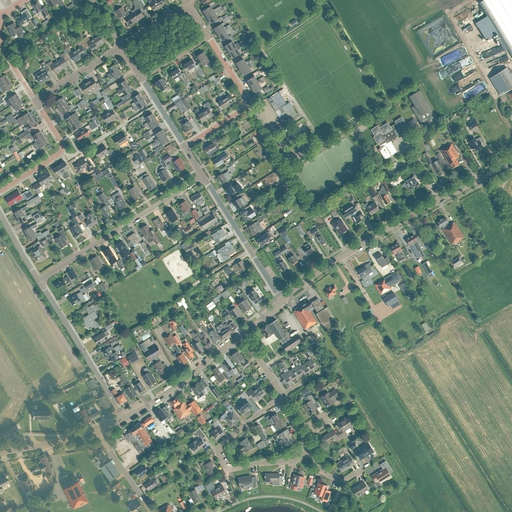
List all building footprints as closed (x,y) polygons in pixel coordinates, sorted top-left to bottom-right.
[(150,0),(148,1),(154,10),(155,11),(154,10),(163,5),(159,0),(150,0)] [(511,0),(482,0),(480,2),(502,37),(498,39),(498,40),(505,50),(508,48),(511,54),(511,0)] [(32,6),(35,10),(32,12),(34,15),(41,11),(44,17),(46,16),(48,20),(52,17),(50,14),(49,14),(45,7),(42,9),(38,2),(32,6)] [(214,13),(217,11),(220,9),(218,7),(215,9),(212,10),(210,6),(203,11),(207,17),(214,13)] [(119,17),(121,20),(125,17),(131,25),(137,21),(132,13),(129,15),(127,11),(125,12),(122,7),(115,12),(119,17)] [(136,10),(132,13),(137,21),(144,17),(144,18),(138,7),(135,8),(136,10)] [(29,19),(32,17),(27,9),(21,13),(22,15),(17,18),(22,25),(30,20),(29,19)] [(214,13),(207,17),(211,23),(218,19),(214,13)] [(21,40),(26,36),(20,28),(18,29),(14,23),(6,27),(12,35),(17,32),(21,40)] [(214,28),(218,35),(225,30),(231,26),(229,24),(226,26),(223,27),(221,24),(214,28)] [(231,26),(225,30),(218,35),(222,41),(229,36),(227,33),(230,31),(229,30),(232,29),(231,26)] [(98,35),(94,38),(99,46),(105,42),(103,39),(106,37),(100,27),(95,31),(98,35)] [(87,36),(82,39),(86,46),(89,44),(91,46),(93,50),(99,46),(94,38),(90,41),(87,36)] [(80,47),(75,50),(80,58),(86,54),(84,50),(83,48),(86,46),(82,39),(77,42),(80,47)] [(225,46),(229,52),(242,44),(240,42),(237,44),(237,43),(234,45),(232,41),(225,46)] [(243,46),(242,44),(229,52),(233,58),(240,54),(238,50),(241,49),(240,48),(243,46)] [(69,49),(64,53),(68,58),(71,56),(72,58),(74,61),(80,58),(75,50),(71,52),(69,49)] [(203,65),(209,62),(203,52),(197,56),(203,65)] [(61,58),(57,61),(62,69),(68,65),(66,62),(64,60),(68,58),(64,53),(59,56),(61,58)] [(448,53),(441,57),(445,64),(452,61),(448,53)] [(240,69),(247,65),(250,63),(253,61),(251,59),(249,61),(248,60),(245,62),(243,59),(236,63),(240,69)] [(192,60),(184,65),(187,71),(194,67),(200,76),(204,73),(201,68),(199,65),(196,66),(192,60)] [(447,65),(450,72),(462,67),(459,60),(447,65)] [(44,69),(34,76),(36,79),(37,78),(40,83),(50,77),(46,72),(49,70),(45,64),(44,61),(40,64),(42,66),(44,69)] [(51,61),(46,64),(51,72),(54,70),(56,73),(62,69),(57,61),(53,64),(51,61)] [(108,76),(119,69),(115,64),(108,68),(111,72),(107,75),(108,76)] [(251,71),(247,65),(240,69),(244,76),(251,71)] [(459,76),(475,70),(473,65),(457,71),(459,76)] [(490,78),(500,95),(511,88),(511,75),(507,68),(490,78)] [(122,75),(119,69),(108,76),(110,79),(113,77),(115,79),(122,75)] [(178,69),(170,73),(174,79),(176,82),(181,79),(185,84),(189,81),(187,77),(184,78),(181,74),(182,74),(178,69)] [(478,72),(460,80),(462,86),(480,78),(478,72)] [(5,75),(0,77),(0,85),(0,86),(9,81),(7,78),(6,78),(5,75)] [(247,81),(251,87),(252,86),(253,86),(257,83),(258,82),(258,83),(261,81),(259,79),(257,80),(254,76),(247,81)] [(90,80),(87,82),(92,90),(94,93),(100,90),(93,78),(90,80)] [(161,91),(168,87),(165,83),(167,82),(165,79),(163,80),(162,78),(156,82),(161,91)] [(118,92),(129,86),(125,80),(118,84),(121,88),(117,91),(118,92)] [(9,81),(0,86),(4,92),(12,87),(10,84),(11,84),(9,81)] [(258,83),(258,82),(257,83),(253,86),(252,86),(251,87),(255,93),(262,89),(259,84),(262,83),(261,81),(258,83)] [(92,90),(87,82),(84,84),(81,86),(86,94),(92,90)] [(123,92),(125,95),(132,91),(129,86),(118,92),(119,94),(123,92)] [(469,96),(479,93),(477,86),(467,88),(469,96)] [(436,118),(431,109),(420,90),(409,97),(415,106),(411,108),(421,124),(428,120),(429,122),(436,118)] [(221,93),(228,105),(234,101),(230,95),(227,96),(223,91),(221,93)] [(287,104),(279,91),(267,98),(275,111),(279,109),(282,113),(284,116),(287,121),(297,115),(297,114),(290,102),(287,104)] [(132,98),(135,102),(131,104),(132,106),(143,99),(139,93),(132,98)] [(228,105),(221,93),(218,94),(222,100),(219,102),(223,108),(228,105)] [(18,97),(16,94),(8,99),(6,101),(9,106),(20,99),(19,96),(18,97)] [(58,108),(66,103),(63,97),(55,102),(57,105),(56,105),(58,108)] [(109,109),(110,111),(102,116),(107,123),(117,117),(112,110),(115,108),(108,97),(104,100),(105,102),(104,103),(108,109),(109,109)] [(12,105),(16,111),(24,106),(22,103),(20,99),(9,106),(9,107),(12,105)] [(143,99),(132,106),(133,108),(133,109),(134,110),(135,111),(136,111),(139,109),(146,104),(143,99)] [(66,103),(58,108),(60,111),(62,114),(73,107),(72,104),(68,106),(66,103)] [(205,108),(202,110),(207,118),(212,115),(205,104),(203,105),(205,108)] [(202,122),(207,118),(202,110),(199,112),(197,108),(195,110),(202,122)] [(21,126),(24,123),(32,118),(30,115),(28,112),(17,120),(21,126)] [(76,112),(65,119),(67,122),(69,125),(77,120),(80,118),(76,112)] [(145,126),(156,119),(152,114),(147,116),(146,114),(140,118),(142,121),(145,118),(148,122),(144,124),(145,126)] [(187,131),(193,127),(188,121),(186,117),(183,119),(185,123),(183,124),(187,131)] [(397,151),(391,141),(398,136),(398,137),(405,133),(401,127),(406,124),(402,117),(395,121),(396,123),(390,127),(387,123),(382,126),(381,123),(378,125),(371,130),(375,136),(373,137),(378,144),(380,148),(378,149),(384,159),(397,151)] [(32,118),(24,123),(26,126),(23,128),(25,131),(28,129),(36,124),(34,122),(34,121),(32,118)] [(406,123),(411,130),(418,126),(414,118),(406,123)] [(156,119),(145,126),(146,127),(150,125),(152,129),(159,124),(156,119)] [(73,131),(81,126),(77,120),(69,125),(71,128),(73,131)] [(475,120),(468,124),(471,129),(478,125),(475,120)] [(92,129),(98,126),(94,121),(89,124),(92,129)] [(260,128),(256,131),(260,138),(265,135),(260,128)] [(79,141),(89,134),(86,129),(75,136),(79,141)] [(155,142),(166,135),(162,130),(155,134),(158,138),(154,140),(155,142)] [(42,134),(40,131),(32,136),(32,137),(30,138),(32,140),(34,139),(36,142),(44,137),(42,134)] [(119,146),(128,140),(123,133),(114,139),(119,146)] [(166,135),(155,142),(156,143),(160,141),(162,145),(169,141),(166,135)] [(206,152),(207,151),(209,154),(217,149),(214,145),(221,141),(218,136),(211,141),(212,143),(210,145),(209,144),(203,148),(206,152)] [(39,148),(47,143),(46,140),(44,137),(36,142),(39,148)] [(475,140),(474,137),(468,141),(470,145),(469,145),(472,149),(473,148),(475,151),(483,146),(480,142),(483,141),(480,137),(475,140)] [(133,149),(139,146),(136,141),(130,144),(133,149)] [(452,168),(459,164),(455,158),(459,156),(451,144),(440,150),(449,164),(449,163),(452,168)] [(99,158),(108,152),(104,145),(95,151),(99,158)] [(224,157),(228,155),(225,149),(219,153),(221,156),(220,156),(213,161),(216,166),(223,162),(222,159),(224,157)] [(441,163),(444,161),(439,153),(436,155),(441,163)] [(138,154),(133,157),(135,161),(137,165),(142,161),(138,154)] [(167,166),(172,162),(178,172),(185,168),(181,162),(182,162),(179,158),(174,161),(171,157),(171,158),(169,155),(163,159),(167,166)] [(399,166),(407,161),(403,156),(396,161),(399,166)] [(82,169),(86,167),(89,172),(94,168),(90,161),(87,163),(83,158),(80,160),(80,161),(75,165),(80,173),(83,170),(82,169)] [(444,173),(440,165),(441,164),(438,159),(432,163),(433,166),(439,176),(444,173)] [(59,165),(67,177),(69,176),(66,170),(69,168),(65,162),(59,165)] [(67,177),(59,165),(54,169),(58,175),(61,173),(64,179),(67,177)] [(160,176),(163,181),(170,177),(167,173),(168,172),(165,168),(165,169),(163,166),(160,168),(161,171),(158,172),(160,175),(160,176)] [(367,175),(375,170),(372,166),(364,171),(367,175)] [(227,171),(223,174),(222,174),(217,177),(221,183),(231,177),(227,171)] [(415,178),(419,175),(416,171),(413,173),(414,174),(412,176),(412,177),(405,181),(410,189),(418,184),(415,178)] [(43,175),(50,186),(53,185),(51,182),(50,183),(49,181),(53,178),(49,172),(43,175)] [(149,190),(155,186),(151,180),(147,173),(138,178),(140,181),(143,179),(149,190)] [(38,179),(40,182),(33,186),(38,195),(41,192),(38,188),(42,185),(46,183),(47,185),(46,185),(47,188),(50,186),(43,175),(38,179)] [(384,181),(381,183),(386,192),(389,189),(384,181)] [(237,183),(235,182),(230,185),(230,186),(225,189),(229,196),(236,191),(237,192),(242,189),(238,183),(237,183)] [(431,185),(434,192),(440,189),(437,183),(431,185)] [(134,199),(141,195),(135,186),(129,190),(134,199)] [(372,197),(376,195),(371,187),(367,189),(372,197)] [(23,193),(27,199),(33,195),(30,190),(27,192),(27,191),(23,193)] [(378,192),(380,195),(381,197),(383,200),(386,204),(390,202),(387,198),(388,197),(386,194),(385,195),(382,190),(378,192)] [(10,205),(22,197),(18,191),(6,199),(10,205)] [(119,192),(112,196),(114,200),(117,204),(115,205),(117,209),(119,207),(120,209),(126,205),(123,199),(121,196),(119,192)] [(97,196),(102,203),(107,200),(103,193),(97,196)] [(195,195),(191,197),(195,204),(196,206),(204,201),(203,199),(203,198),(199,193),(195,195)] [(243,206),(246,205),(243,200),(245,199),(242,193),(237,196),(238,199),(233,202),(237,209),(243,205),(243,206)] [(39,195),(26,202),(28,206),(38,201),(38,202),(41,200),(39,195)] [(188,212),(191,210),(185,201),(178,205),(183,212),(187,210),(188,212)] [(379,209),(374,202),(369,206),(367,203),(363,205),(365,209),(367,208),(370,214),(379,209)] [(105,218),(111,214),(108,209),(109,209),(107,205),(100,209),(105,218)] [(251,217),(256,215),(250,205),(245,208),(246,210),(241,214),(245,221),(251,218),(251,217)] [(346,219),(351,216),(352,217),(352,218),(352,219),(353,219),(356,223),(361,220),(359,218),(363,215),(358,208),(356,209),(353,205),(342,212),(346,219)] [(17,218),(26,213),(24,210),(28,209),(26,206),(14,212),(17,218)] [(170,221),(172,220),(173,222),(178,218),(172,209),(165,213),(170,221)] [(334,219),(338,216),(335,211),(336,211),(335,209),(330,212),(334,219)] [(71,219),(73,223),(74,225),(70,227),(76,236),(82,232),(77,225),(79,224),(75,217),(77,215),(74,210),(70,212),(74,218),(71,219)] [(195,219),(198,217),(194,210),(190,212),(195,219)] [(86,216),(88,220),(85,222),(89,228),(98,222),(94,216),(91,212),(86,216)] [(26,213),(17,218),(20,223),(32,217),(30,214),(27,216),(26,213)] [(205,229),(217,221),(213,214),(206,218),(204,216),(199,219),(205,229)] [(254,223),(249,226),(253,234),(258,230),(260,232),(264,230),(260,224),(259,223),(263,220),(260,216),(256,219),(258,221),(254,223)] [(162,231),(166,229),(165,227),(159,217),(153,221),(157,228),(159,227),(162,231)] [(452,245),(464,238),(454,222),(447,226),(446,224),(448,223),(445,217),(436,222),(440,228),(442,227),(443,229),(442,229),(452,245)] [(335,228),(339,234),(347,229),(342,222),(340,219),(331,224),(334,228),(335,228)] [(27,236),(36,231),(34,228),(37,226),(36,224),(24,230),(27,236)] [(147,225),(140,229),(147,240),(149,243),(155,239),(157,243),(160,241),(158,237),(157,236),(156,233),(153,229),(150,231),(147,225)] [(284,227),(278,231),(281,236),(287,232),(284,227)] [(219,240),(226,235),(222,228),(211,235),(214,239),(213,239),(216,243),(220,241),(219,240)] [(59,245),(61,248),(67,244),(63,237),(66,235),(62,229),(59,231),(61,235),(55,239),(57,242),(57,243),(58,245),(59,245)] [(41,238),(49,234),(47,230),(41,234),(40,232),(37,233),(36,231),(27,236),(30,241),(39,236),(41,238)] [(263,235),(263,236),(257,240),(260,245),(268,240),(267,240),(270,238),(269,237),(271,236),(268,231),(263,235)] [(368,236),(366,231),(357,237),(360,241),(368,236)] [(322,245),(326,242),(321,235),(320,235),(319,232),(315,235),(317,237),(316,237),(318,241),(319,240),(322,245)] [(138,244),(140,242),(134,233),(128,237),(132,244),(136,241),(138,244)] [(413,234),(409,237),(418,252),(420,256),(422,258),(425,255),(418,243),(421,242),(418,236),(415,238),(413,234)] [(49,243),(48,241),(46,237),(39,241),(43,247),(49,243)] [(409,237),(405,239),(409,245),(411,244),(411,245),(411,246),(412,248),(415,254),(417,258),(420,256),(419,255),(418,252),(409,237)] [(122,240),(115,244),(117,247),(116,248),(119,253),(117,255),(120,259),(117,261),(120,267),(125,264),(122,258),(121,257),(129,252),(128,250),(127,250),(122,240)] [(428,241),(422,244),(426,251),(432,248),(428,241)] [(183,250),(186,254),(196,248),(193,243),(183,250)] [(310,252),(313,250),(310,245),(309,246),(308,243),(304,245),(306,248),(304,249),(307,254),(308,253),(308,254),(310,253),(310,252)] [(398,243),(394,245),(402,261),(405,259),(402,254),(401,254),(399,250),(401,249),(398,243)] [(230,257),(229,256),(236,251),(232,244),(227,247),(226,245),(218,250),(217,250),(224,261),(230,257)] [(399,262),(402,261),(394,245),(390,247),(393,254),(395,253),(397,255),(396,256),(399,262)] [(40,261),(46,257),(39,246),(31,251),(37,261),(39,260),(40,261)] [(292,264),(298,261),(294,254),(291,256),(285,246),(280,249),(283,254),(284,253),(288,258),(292,264)] [(109,248),(103,252),(109,262),(110,264),(117,260),(115,258),(109,248)] [(381,267),(390,262),(387,257),(384,259),(383,258),(380,253),(375,256),(381,267)] [(96,270),(103,265),(97,256),(90,260),(96,270)] [(453,268),(462,262),(459,256),(449,262),(453,268)] [(282,270),(287,267),(283,261),(281,257),(277,259),(280,263),(278,264),(282,270)] [(240,272),(247,268),(242,260),(235,264),(233,266),(237,272),(239,270),(240,272)] [(365,266),(357,271),(361,276),(360,276),(362,279),(366,277),(365,275),(372,271),(369,268),(370,267),(368,263),(364,265),(365,266)] [(406,266),(403,268),(409,278),(412,275),(406,266)] [(71,279),(77,276),(72,269),(67,272),(71,279)] [(392,274),(385,278),(389,286),(396,282),(400,279),(396,272),(392,274)] [(62,279),(57,281),(58,282),(54,284),(57,288),(62,285),(63,286),(65,284),(71,281),(68,276),(62,279)] [(385,278),(374,285),(381,295),(383,298),(382,298),(388,307),(398,300),(393,292),(387,296),(385,292),(391,289),(389,286),(385,278)] [(87,289),(94,285),(91,280),(84,284),(87,289)] [(244,280),(241,283),(238,284),(241,288),(244,287),(247,284),(244,280)] [(103,290),(108,287),(106,283),(104,284),(103,282),(99,284),(103,290)] [(215,288),(218,292),(219,293),(223,291),(222,290),(224,289),(221,284),(215,288)] [(325,292),(328,297),(332,294),(333,295),(335,293),(333,290),(336,289),(334,286),(330,288),(329,287),(327,288),(328,290),(325,292)] [(224,299),(230,295),(227,290),(221,293),(224,299)] [(252,298),(251,298),(255,303),(261,299),(257,294),(254,290),(249,293),(252,298)] [(85,299),(83,295),(80,292),(77,294),(76,294),(69,299),(73,305),(77,302),(78,304),(85,299)] [(244,312),(250,307),(245,301),(247,299),(242,292),(239,295),(243,301),(238,304),(244,312)] [(186,308),(188,307),(183,298),(177,301),(180,306),(183,304),(186,308)] [(326,329),(337,322),(327,306),(324,308),(318,298),(311,303),(318,313),(316,314),(322,324),(323,324),(326,329)] [(99,308),(98,306),(100,305),(98,301),(96,302),(86,309),(90,314),(82,319),(88,329),(93,326),(95,329),(99,326),(96,321),(94,321),(93,319),(97,317),(94,312),(99,308)] [(212,301),(206,306),(209,310),(215,306),(212,301)] [(305,330),(317,322),(310,311),(309,311),(308,310),(313,307),(309,301),(300,306),(301,307),(293,311),(305,330)] [(235,318),(240,314),(235,307),(233,304),(230,306),(232,309),(230,311),(235,318)] [(287,351),(301,342),(297,335),(289,340),(276,319),(269,324),(279,340),(283,345),(282,345),(287,351)] [(169,324),(172,331),(177,328),(175,326),(177,325),(175,321),(169,324)] [(234,330),(237,327),(232,321),(227,325),(228,324),(227,323),(226,324),(226,323),(218,330),(220,333),(218,334),(222,339),(233,331),(231,328),(232,327),(234,330)] [(207,325),(209,327),(211,331),(208,333),(215,344),(221,340),(214,329),(210,323),(207,325)] [(266,338),(273,333),(267,324),(260,329),(266,338)] [(182,325),(179,327),(185,337),(188,335),(182,325)] [(106,336),(109,334),(107,330),(94,338),(98,344),(107,338),(106,336)] [(206,349),(212,345),(209,340),(208,341),(204,336),(202,337),(199,332),(197,334),(206,349)] [(170,333),(163,337),(169,347),(173,345),(175,343),(176,343),(175,342),(174,340),(172,337),(170,333)] [(204,350),(200,344),(198,342),(200,340),(197,336),(194,338),(195,341),(191,344),(192,346),(195,351),(197,350),(199,353),(204,350)] [(182,343),(185,347),(181,349),(186,356),(187,355),(190,360),(195,357),(192,352),(193,351),(189,344),(186,340),(182,343)] [(175,343),(173,345),(177,352),(173,354),(175,358),(176,357),(181,365),(187,361),(182,354),(180,350),(175,343)] [(106,356),(119,347),(118,345),(113,348),(112,346),(109,348),(109,347),(103,351),(106,356)] [(166,370),(160,361),(159,361),(156,356),(161,353),(157,345),(144,353),(149,360),(150,359),(153,365),(159,375),(161,374),(161,373),(166,370)] [(119,347),(106,356),(108,361),(115,357),(118,355),(116,352),(120,350),(119,347)] [(245,367),(250,364),(247,360),(246,362),(243,358),(237,351),(231,356),(237,363),(240,361),(243,364),(242,364),(245,367)] [(135,352),(127,357),(131,364),(139,359),(135,352)] [(305,363),(310,371),(316,367),(311,359),(309,356),(307,357),(309,360),(305,363)] [(225,360),(221,363),(228,371),(230,374),(231,373),(234,372),(232,370),(225,360)] [(292,369),(297,376),(303,373),(297,364),(298,364),(295,360),(293,361),(297,366),(292,369)] [(292,380),(297,376),(292,369),(289,371),(287,368),(285,366),(286,366),(283,362),(282,363),(281,361),(280,362),(285,369),(292,380)] [(299,362),(298,364),(297,364),(303,373),(304,374),(310,371),(305,363),(301,365),(299,362)] [(148,385),(155,381),(149,371),(149,372),(147,367),(143,369),(146,374),(143,375),(148,385)] [(216,367),(212,370),(215,374),(214,376),(216,378),(219,382),(224,377),(221,374),(216,367)] [(286,384),(292,380),(285,369),(283,370),(285,373),(281,376),(286,384)] [(93,378),(86,382),(90,390),(97,386),(93,378)] [(139,392),(145,389),(140,381),(138,378),(135,380),(137,383),(135,385),(139,392)] [(202,378),(197,382),(197,383),(200,386),(199,387),(201,390),(202,389),(204,388),(207,392),(210,389),(207,385),(202,378)] [(196,384),(191,388),(197,395),(199,398),(205,394),(202,391),(201,390),(199,387),(200,386),(197,383),(196,384)] [(130,398),(137,394),(131,385),(125,389),(130,398)] [(265,393),(259,386),(254,391),(251,389),(247,393),(251,398),(253,396),(257,401),(260,398),(265,393)] [(120,405),(128,400),(123,392),(119,394),(118,392),(117,392),(114,388),(111,390),(120,405)] [(220,395),(214,388),(211,390),(217,398),(220,395)] [(335,398),(339,395),(335,390),(329,394),(328,393),(320,397),(326,406),(334,402),(332,398),(334,397),(335,398)] [(251,406),(252,406),(246,399),(249,397),(244,391),(239,395),(243,400),(236,406),(235,404),(242,414),(243,414),(242,413),(251,406)] [(106,409),(110,406),(104,395),(98,398),(102,405),(103,404),(106,409)] [(309,401),(303,405),(309,413),(316,409),(313,404),(316,402),(311,395),(306,398),(309,401)] [(170,402),(174,408),(173,409),(180,419),(183,417),(183,418),(191,412),(189,410),(191,409),(195,415),(202,411),(194,400),(188,404),(188,405),(187,406),(183,401),(181,403),(177,398),(170,402)] [(86,423),(90,421),(84,408),(85,407),(84,403),(78,405),(81,411),(80,411),(82,415),(81,415),(82,417),(83,417),(86,423)] [(232,426),(239,420),(233,413),(236,411),(230,404),(226,407),(231,413),(228,416),(225,413),(221,416),(221,417),(221,418),(221,420),(222,420),(223,420),(225,419),(232,426)] [(89,408),(86,410),(91,421),(91,420),(94,419),(100,416),(96,408),(95,405),(89,408)] [(168,419),(173,416),(166,406),(161,409),(168,419)] [(160,409),(155,413),(160,421),(163,424),(166,422),(166,423),(168,422),(166,417),(160,409)] [(48,419),(52,417),(52,413),(48,411),(32,411),(33,415),(33,419),(48,419)] [(204,422),(208,419),(203,412),(198,416),(204,422)] [(272,424),(280,419),(276,413),(269,418),(272,424)] [(138,451),(142,449),(144,452),(155,445),(152,441),(145,431),(147,430),(148,433),(150,432),(146,426),(150,423),(154,420),(151,415),(145,420),(142,423),(141,423),(140,423),(134,426),(132,425),(132,427),(133,428),(129,430),(130,432),(124,435),(129,442),(132,440),(133,442),(132,442),(135,447),(138,451)] [(349,428),(353,425),(348,416),(342,420),(343,420),(338,424),(340,427),(342,430),(339,432),(343,437),(347,434),(350,431),(350,430),(349,428)] [(216,440),(224,432),(220,428),(223,425),(218,419),(214,422),(218,426),(210,433),(216,440)] [(276,430),(284,425),(280,419),(272,424),(276,430)] [(178,434),(183,431),(180,425),(175,429),(178,434)] [(201,440),(204,437),(206,436),(199,429),(199,430),(195,433),(193,434),(195,436),(197,435),(199,437),(190,445),(195,451),(204,444),(201,440)] [(287,429),(278,435),(282,440),(279,441),(283,447),(285,445),(285,446),(293,441),(291,437),(287,429)] [(337,441),(342,438),(338,433),(336,434),(333,430),(323,436),(327,443),(335,438),(337,441)] [(246,438),(239,442),(241,445),(238,447),(241,451),(244,449),(245,452),(252,448),(246,438)] [(260,450),(266,446),(262,440),(257,444),(260,450)] [(351,450),(357,446),(354,441),(347,445),(351,450)] [(361,459),(373,451),(368,443),(355,451),(361,459)] [(109,481),(119,474),(110,461),(104,465),(102,461),(106,458),(101,451),(95,455),(96,456),(95,457),(97,459),(97,458),(99,461),(95,463),(99,468),(100,468),(109,481)] [(342,471),(354,464),(348,454),(345,456),(346,458),(337,464),(342,471)] [(48,463),(49,463),(45,456),(39,459),(42,465),(39,467),(41,471),(50,466),(48,463)] [(208,475),(215,471),(212,465),(213,464),(212,461),(208,463),(206,459),(199,463),(201,467),(203,466),(208,475)] [(387,479),(391,477),(387,471),(390,469),(385,461),(380,464),(383,469),(372,476),(375,481),(378,479),(380,481),(386,478),(387,479)] [(139,477),(148,471),(144,465),(140,467),(141,468),(135,472),(139,477)] [(54,473),(51,467),(46,470),(49,476),(47,477),(50,482),(54,480),(52,474),(54,473)] [(281,485),(282,476),(279,476),(279,473),(265,473),(265,482),(277,482),(277,485),(281,485)] [(302,487),(304,477),(293,474),(290,488),(296,490),(297,486),(302,487)] [(78,482),(83,479),(81,476),(78,478),(78,479),(76,480),(74,475),(63,481),(64,482),(60,484),(73,508),(77,506),(78,507),(88,502),(78,482)] [(253,487),(256,487),(255,477),(251,477),(251,476),(238,478),(240,488),(252,485),(253,487)] [(155,477),(152,479),(149,481),(149,482),(144,485),(148,490),(156,485),(160,482),(157,478),(156,479),(155,477)] [(1,486),(9,483),(6,478),(0,480),(0,491),(3,490),(1,486)] [(34,489),(28,478),(20,482),(26,493),(34,489)] [(360,494),(368,489),(363,481),(351,489),(357,497),(360,495),(360,494)] [(212,482),(206,486),(210,494),(213,493),(216,499),(226,493),(223,486),(221,484),(219,486),(215,488),(212,482)] [(327,501),(330,491),(327,490),(328,486),(318,483),(314,493),(319,495),(318,498),(327,501)] [(195,489),(188,493),(191,498),(188,499),(191,505),(194,503),(201,500),(197,493),(199,491),(197,486),(194,487),(195,489)] [(132,504),(136,511),(142,507),(138,501),(135,502),(135,501),(133,502),(134,503),(132,504)] [(133,511),(136,511),(132,504),(132,503),(129,505),(129,506),(127,507),(128,509),(130,511),(133,511)]
